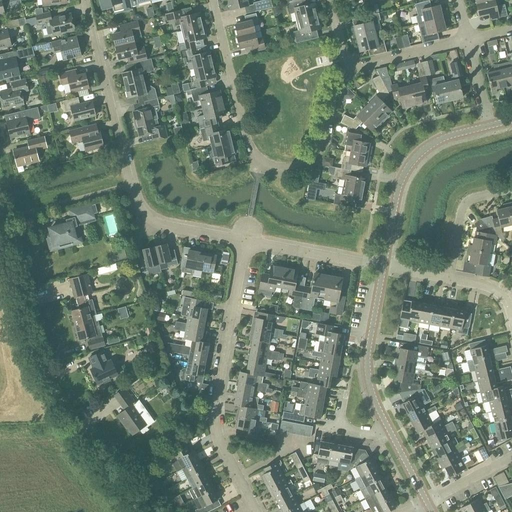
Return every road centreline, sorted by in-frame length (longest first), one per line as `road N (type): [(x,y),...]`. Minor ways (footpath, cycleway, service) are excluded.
road 1 (unclassified): [(143,511),(79,431),(32,352),(0,219)]
road 2 (residential): [(246,240),(177,228),(141,209),(85,0)]
road 3 (residential): [(213,0),(251,150),(261,162),(302,168),(318,153),(345,70)]
road 4 (residential): [(238,477),(216,431),(215,406),(246,240)]
road 5 (tertiary): [(384,265),(413,162),(456,133),(490,126)]
road 6 (tertiary): [(387,429),(367,358),(384,265)]
road 7 (residential): [(384,265),(246,240)]
road 8 (residential): [(345,70),(467,39)]
road 9 (residential): [(450,277),(461,208),(511,188)]
